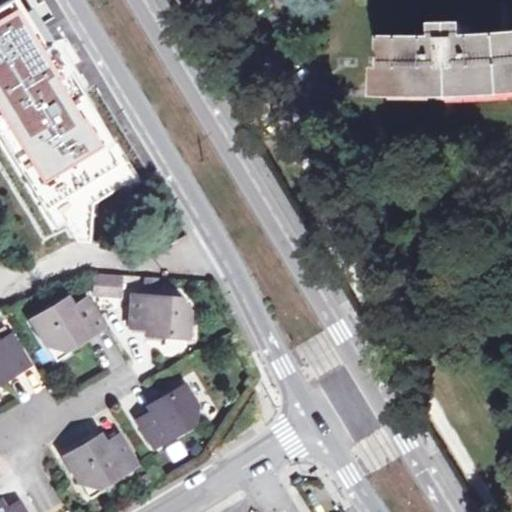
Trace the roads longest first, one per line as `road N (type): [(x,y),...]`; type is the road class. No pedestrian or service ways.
road 1 (secondary): [(369,382),(132,0)]
road 2 (secondary): [(67,0),(222,252)]
road 3 (residential): [(222,252),(203,259),(84,249),(0,284)]
road 4 (secondary): [(222,252),(313,419)]
road 5 (secondary): [(449,511),(369,382)]
